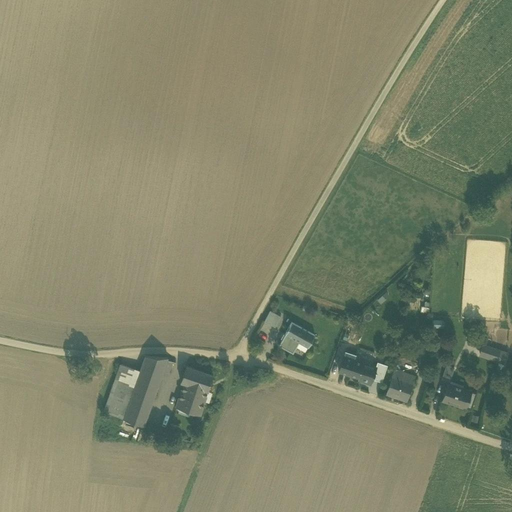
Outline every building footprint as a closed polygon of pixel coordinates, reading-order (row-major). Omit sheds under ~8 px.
[(264,321),(275,327),(280,316),(270,311),(264,321)] [(292,322),(285,334),(299,342),(308,347),(315,335),(292,322)] [(293,353),(299,342),(285,334),(279,345),(293,353)] [(480,355),(496,361),(499,351),(483,345),(480,355)] [(356,354),(345,351),(338,371),(359,378),(359,377),(371,382),(372,379),(376,367),(375,367),(362,362),(362,363),(354,360),(354,359),(356,354)] [(496,361),(503,363),(507,353),(499,351),(496,361)] [(144,426),(163,371),(167,360),(168,358),(145,356),(140,371),(123,419),(144,426)] [(173,361),(167,360),(163,371),(169,373),(173,361)] [(376,367),(372,379),(382,382),(387,365),(377,362),(375,367),(376,367)] [(104,412),(123,419),(140,371),(120,364),(104,412)] [(442,378),(449,380),(454,367),(446,364),(442,378)] [(177,406),(199,414),(213,375),(186,366),(181,382),(184,384),(177,406)] [(386,393),(407,400),(412,383),(404,380),(399,379),(401,372),(394,369),(392,376),(386,393)] [(404,380),(412,383),(415,376),(406,373),(404,380)] [(443,400),(463,407),(468,390),(448,383),(443,400)] [(477,393),(468,390),(463,407),(471,410),(477,393)]
